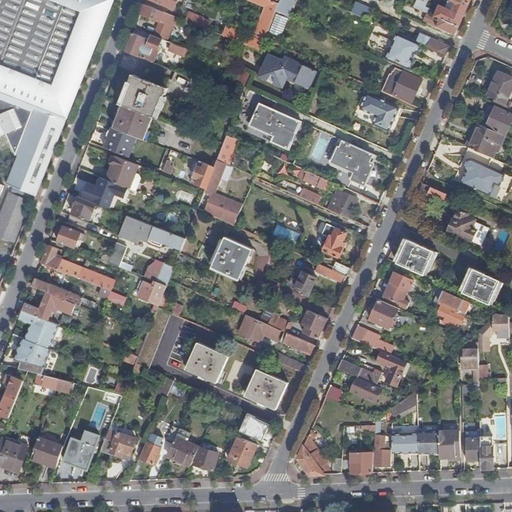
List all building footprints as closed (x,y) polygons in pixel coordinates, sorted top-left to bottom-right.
[(8,184),(37,195),(43,179),(114,0),(0,0),(0,70),(8,74),(6,78),(0,75),(0,136),(7,134),(13,147),(16,155),(33,112),(0,98),(0,97),(37,112),(18,159),(8,184)] [(151,0),(174,9),(177,0),(151,0)] [(279,5),(267,0),(248,0),(266,7),(254,37),(226,25),(222,36),(261,52),(265,40),(277,12),(279,5)] [(281,0),(279,5),(277,12),(288,17),(294,0),(281,0)] [(418,0),(416,8),(428,13),(429,13),(430,9),(426,7),(428,0),(418,0)] [(435,16),(460,28),(467,11),(472,0),(452,0),(452,2),(455,3),(452,11),(440,6),(435,16)] [(179,18),(145,4),(141,14),(161,22),(172,26),(175,20),(178,21),(179,18)] [(424,21),(456,36),(460,28),(435,16),(429,13),(428,13),(424,21)] [(187,17),(186,21),(199,26),(200,22),(187,17)] [(172,26),(161,22),(155,36),(163,39),(166,40),(172,26)] [(150,40),(133,33),(130,42),(126,51),(154,63),(161,45),(150,40)] [(386,61),(409,71),(414,61),(412,59),(415,53),(417,54),(421,43),(417,41),(398,33),(386,61)] [(421,43),(448,55),(451,47),(420,33),(417,41),(421,43)] [(155,36),(152,35),(150,40),(161,45),(163,39),(155,36)] [(188,49),(173,43),(170,51),(185,57),(188,49)] [(298,79),(297,83),(310,89),(318,71),(285,57),(284,60),(270,55),(264,69),(270,71),(272,75),(278,77),(281,76),(289,79),(290,75),(298,79)] [(292,93),(297,83),(298,79),(290,75),(289,79),(281,76),(278,77),(272,75),(270,71),(264,69),(259,78),(292,93)] [(384,92),(396,98),(397,95),(413,102),(423,81),(396,69),(393,76),(391,75),(384,92)] [(246,88),(247,88),(252,75),(241,71),(236,83),(246,88)] [(493,103),(505,108),(511,92),(511,78),(499,73),(489,95),(496,98),(493,103)] [(132,83),(124,105),(154,117),(156,117),(165,95),(166,96),(169,88),(135,74),(131,83),(132,83)] [(129,82),(120,104),(124,105),(132,83),(131,83),(129,82)] [(401,108),(368,94),(361,110),(377,117),(374,125),(390,133),(401,108)] [(168,97),(166,96),(165,95),(156,117),(159,119),(168,97)] [(297,134),(302,122),(262,104),(253,125),(267,131),(271,129),(278,132),(279,137),(276,143),(290,149),(294,142),(292,141),(295,133),(297,134)] [(154,117),(124,105),(115,128),(137,137),(146,140),(154,117)] [(492,116),(487,128),(503,135),(506,137),(511,123),(511,114),(495,107),(495,108),(488,105),(485,112),(492,116)] [(487,128),(480,125),(474,139),(471,137),(467,147),(474,150),(493,158),(503,135),(487,128)] [(115,128),(113,127),(105,148),(129,157),(137,137),(115,128)] [(228,135),(224,144),(218,160),(227,164),(231,155),(229,154),(235,139),(233,137),(228,135)] [(373,165),(377,156),(341,139),(333,157),(333,159),(334,161),(353,170),(354,171),(355,173),(353,178),(369,186),(378,167),(373,165)] [(494,168),(497,160),(493,158),(474,150),(459,182),(494,197),(499,186),(504,188),(509,175),(494,168)] [(139,165),(117,156),(116,157),(114,156),(110,165),(112,166),(107,179),(119,184),(130,188),(139,165)] [(164,171),(173,174),(177,164),(172,162),(168,160),(164,171)] [(207,188),(206,191),(205,192),(213,195),(205,212),(233,225),(243,204),(216,193),(227,164),(218,160),(215,167),(211,177),(207,188)] [(196,172),(211,177),(215,167),(206,163),(203,168),(198,166),(196,172)] [(304,180),(325,190),(329,181),(328,181),(302,169),(298,177),(304,180)] [(197,184),(207,188),(211,177),(196,172),(194,177),(199,179),(197,184)] [(82,192),(81,196),(96,202),(104,182),(88,176),(82,192)] [(282,188),(319,205),(323,197),(304,188),(303,192),(290,186),(291,184),(285,182),(282,188)] [(448,194),(422,183),(419,191),(444,202),(448,194)] [(130,188),(119,184),(116,191),(133,198),(136,191),(130,188)] [(175,197),(191,203),(194,195),(178,189),(175,197)] [(329,210),(350,219),(359,199),(338,190),(329,210)] [(32,200),(9,192),(0,214),(0,237),(15,244),(32,200)] [(81,196),(80,196),(74,212),(91,219),(97,203),(96,202),(81,196)] [(160,220),(163,211),(146,205),(143,214),(160,220)] [(473,228),(476,223),(477,220),(469,217),(469,215),(459,210),(455,220),(454,220),(449,231),(473,241),(478,230),(473,228)] [(128,215),(120,235),(136,241),(138,236),(149,241),(149,242),(162,247),(164,242),(182,249),(187,238),(128,215)] [(347,233),(324,222),(319,232),(331,238),(325,251),(339,257),(343,248),(341,247),(347,233)] [(490,229),(476,223),(473,228),(478,230),(473,241),(482,245),(490,229)] [(62,235),(59,242),(75,248),(78,240),(83,241),(85,235),(65,226),(63,231),(62,235)] [(227,237),(213,267),(240,280),(254,249),(227,237)] [(407,240),(397,263),(425,275),(435,252),(407,240)] [(128,247),(117,242),(112,255),(109,262),(120,266),(128,247)] [(59,249),(49,245),(48,249),(42,262),(103,287),(113,291),(116,281),(56,257),(59,249)] [(109,262),(112,255),(108,254),(104,255),(103,259),(109,262)] [(149,267),(145,276),(157,281),(164,264),(156,261),(149,267)] [(333,270),(348,277),(351,269),(337,262),(333,270)] [(170,280),(175,268),(164,264),(157,281),(168,285),(170,280)] [(464,293),(491,305),(502,281),(474,269),(464,293)] [(330,277),(344,284),(348,277),(333,270),(330,277)] [(395,276),(383,271),(380,278),(392,283),(395,276)] [(296,290),(309,297),(317,278),(304,272),(296,290)] [(396,273),(395,276),(392,283),(408,290),(410,291),(414,281),(396,273)] [(85,298),(36,278),(33,286),(48,292),(70,301),(81,305),(85,298)] [(168,285),(157,281),(156,286),(145,282),(139,297),(150,301),(157,303),(156,306),(159,308),(163,297),(168,285)] [(89,287),(75,282),(73,288),(86,294),(89,287)] [(408,290),(392,283),(385,298),(401,305),(401,306),(408,309),(411,303),(404,300),(408,290)] [(130,298),(113,291),(103,287),(100,295),(124,304),(126,300),(129,301),(130,298)] [(464,302),(440,291),(438,297),(440,299),(440,301),(461,310),(464,302)] [(41,309),(26,303),(23,310),(49,320),(52,310),(56,312),(58,309),(66,311),(70,301),(48,292),(41,309)] [(424,303),(426,298),(415,293),(413,298),(424,303)] [(163,297),(159,308),(163,309),(168,299),(163,297)] [(236,300),(233,306),(244,311),(247,306),(236,300)] [(401,313),(402,310),(379,300),(371,320),(390,328),(392,326),(393,326),(395,321),(394,320),(398,311),(401,313)] [(172,313),(174,314),(179,316),(183,307),(177,304),(172,313)] [(465,317),(441,307),(438,314),(447,318),(446,321),(451,323),(449,326),(455,328),(457,322),(462,324),(465,317)] [(159,308),(158,309),(149,333),(139,356),(137,363),(145,366),(150,368),(174,314),(172,313),(163,309),(159,308)] [(281,331),(285,332),(289,323),(273,315),(274,313),(266,309),(260,321),(281,331)] [(49,320),(23,310),(20,318),(33,323),(27,338),(42,345),(52,321),(49,320)] [(304,333),(319,340),(323,332),(328,320),(319,315),(318,318),(313,316),(311,317),(304,333)] [(497,331),(510,330),(510,322),(510,315),(495,315),(486,325),(479,333),(479,345),(490,344),(490,338),(497,331)] [(277,340),(281,331),(260,321),(248,316),(241,332),(262,342),(265,335),(277,340)] [(367,330),(362,342),(383,352),(391,355),(394,347),(379,340),(381,336),(367,330)] [(139,356),(149,333),(143,331),(134,354),(139,356)] [(284,343),(312,356),(316,347),(288,334),(284,343)] [(42,345),(27,338),(24,337),(22,344),(21,344),(18,352),(16,359),(22,362),(19,369),(29,371),(39,374),(42,375),(52,349),(42,345)] [(187,369),(218,383),(229,356),(199,342),(187,369)] [(137,363),(139,356),(134,354),(119,348),(117,357),(136,364),(137,363)] [(480,379),(480,365),(480,349),(466,349),(467,351),(464,351),(465,357),(463,357),(463,368),(474,368),(475,385),(480,385),(480,379)] [(398,387),(408,363),(391,355),(383,352),(378,361),(393,368),(387,382),(398,387)] [(277,360),(304,373),(307,366),(279,354),(277,360)] [(339,369),(359,378),(378,386),(384,373),(377,370),(375,374),(343,360),(341,364),(339,369)] [(486,379),(492,379),(491,372),(489,372),(489,365),(480,365),(480,379),(486,379)] [(259,369),(247,396),(277,409),(289,383),(259,369)] [(0,413),(10,418),(21,391),(23,385),(25,381),(8,374),(5,383),(11,385),(3,405),(0,403),(0,413)] [(61,379),(42,375),(39,374),(36,385),(58,390),(61,379)] [(130,380),(124,378),(118,394),(124,395),(130,380)] [(400,403),(406,399),(390,391),(389,392),(378,386),(359,378),(353,391),(377,401),(379,395),(394,402),(395,401),(400,403)] [(23,385),(21,391),(27,394),(29,388),(23,385)] [(103,390),(90,386),(89,393),(101,395),(103,390)] [(331,386),(327,396),(337,400),(341,390),(331,386)] [(414,406),(413,394),(406,399),(400,403),(400,412),(414,406)] [(253,423),(248,434),(263,441),(270,425),(255,418),(253,423)] [(241,431),(248,434),(253,423),(246,420),(241,431)] [(167,440),(174,443),(181,429),(173,426),(167,440)] [(174,443),(169,455),(171,456),(172,458),(176,460),(178,459),(192,465),(200,446),(188,441),(192,433),(181,428),(181,429),(174,443)] [(110,429),(103,447),(112,450),(111,452),(123,455),(125,451),(132,453),(137,438),(110,429)] [(442,458),(462,457),(462,431),(441,431),(441,432),(442,453),(442,458)] [(442,453),(441,432),(419,433),(419,434),(420,452),(420,454),(442,453)] [(384,434),(377,433),(376,466),(391,466),(391,451),(384,450),(384,444),(384,443),(384,434)] [(419,434),(393,435),(394,453),(420,452),(419,434)] [(249,465),(259,445),(239,436),(230,458),(237,462),(238,460),(249,465)] [(311,475),(325,475),(321,468),(329,462),(323,454),(323,453),(310,436),(299,459),(311,475)] [(486,436),(482,436),(482,439),(482,460),(483,469),(495,469),(494,436),(486,436)] [(40,437),(32,458),(56,467),(64,446),(40,437)] [(2,438),(0,443),(0,464),(20,472),(29,447),(2,438)] [(96,446),(73,439),(65,461),(84,468),(87,461),(90,462),(93,454),(94,455),(95,453),(94,452),(96,446)] [(468,460),(482,460),(482,439),(467,440),(468,444),(465,444),(465,453),(467,453),(468,460)] [(148,441),(140,458),(156,465),(160,455),(159,454),(162,448),(148,441)] [(200,447),(195,465),(214,470),(219,453),(200,447)] [(353,474),(374,473),(375,453),(352,454),(353,474)] [(333,474),(342,474),(343,459),(334,459),(333,474)]
